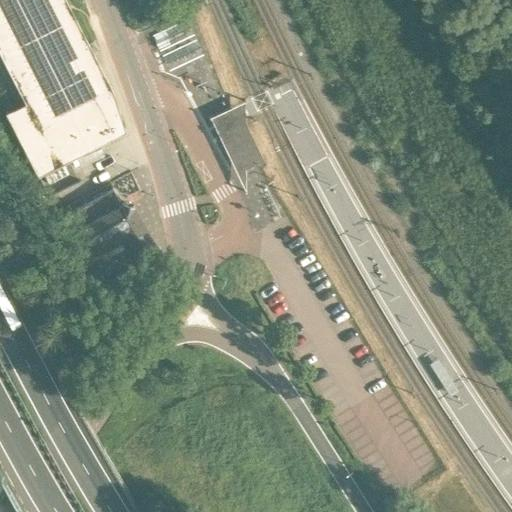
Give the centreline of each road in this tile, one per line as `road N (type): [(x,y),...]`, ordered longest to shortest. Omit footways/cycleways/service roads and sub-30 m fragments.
road 1 (secondary): [(177,307),(188,251),(178,208),(104,0)]
road 2 (motorway): [(362,511),(265,367),(177,307)]
road 3 (secondary): [(25,511),(177,307)]
road 4 (motorway): [(112,511),(0,309)]
